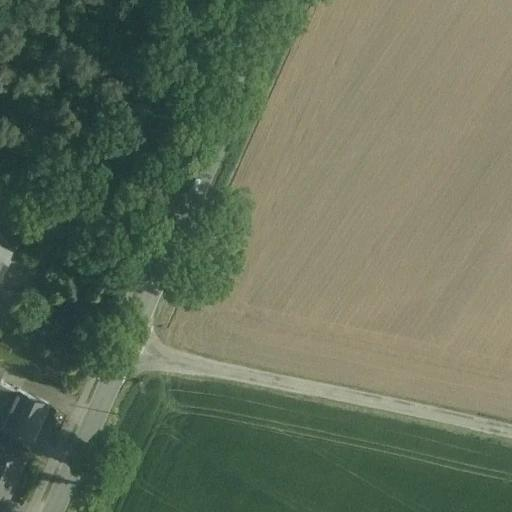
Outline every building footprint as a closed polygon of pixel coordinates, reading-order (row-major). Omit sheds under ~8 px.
[(9,253),(0,248),(0,257),(6,260),(9,253)] [(17,389),(0,381),(0,403),(1,404),(1,403),(9,407),(17,389)] [(48,403),(17,389),(9,407),(40,421),(48,403)] [(1,404),(0,403),(0,423),(2,424),(9,407),(1,403),(1,404)] [(40,421),(9,407),(2,424),(32,438),(40,421)] [(22,461),(0,451),(0,493),(6,496),(22,461)]
